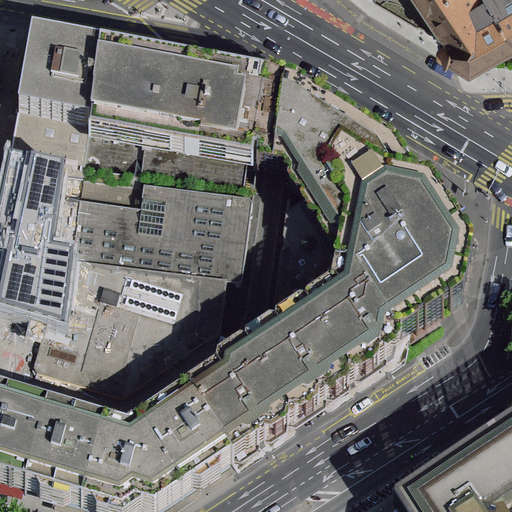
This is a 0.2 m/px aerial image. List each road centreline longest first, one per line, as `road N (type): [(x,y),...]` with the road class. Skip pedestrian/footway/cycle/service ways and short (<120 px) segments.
road 1 (tertiary): [(31,0),(157,36),(357,71)]
road 2 (secondary): [(453,383),(246,511)]
road 3 (secondary): [(331,511),(511,386)]
road 4 (secondary): [(237,0),(357,71)]
road 5 (secondary): [(398,96),(511,164)]
road 6 (secondary): [(503,275),(486,345),(453,383)]
